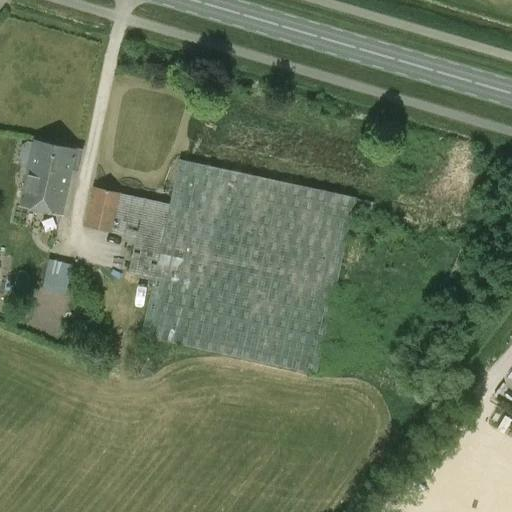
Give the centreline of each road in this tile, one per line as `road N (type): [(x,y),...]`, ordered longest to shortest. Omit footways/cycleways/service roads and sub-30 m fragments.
road 1 (primary): [(511,97),(181,0)]
road 2 (track): [(346,511),(511,288)]
